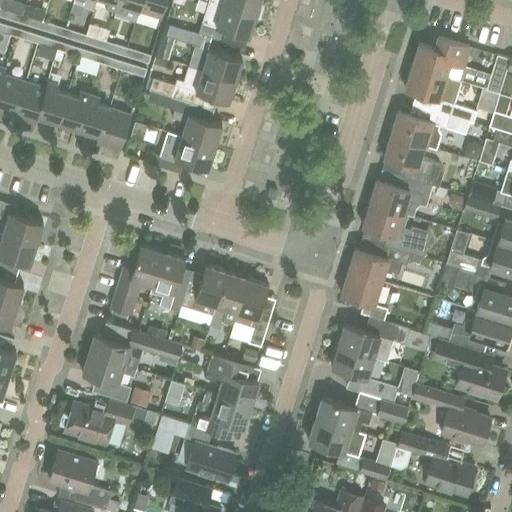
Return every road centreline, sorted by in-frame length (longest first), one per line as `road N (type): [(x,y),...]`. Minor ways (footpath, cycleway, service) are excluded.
road 1 (residential): [(7,511),(106,190)]
road 2 (residential): [(392,0),(315,260)]
road 3 (residential): [(252,511),(317,297),(315,260)]
road 4 (residential): [(216,227),(289,0)]
